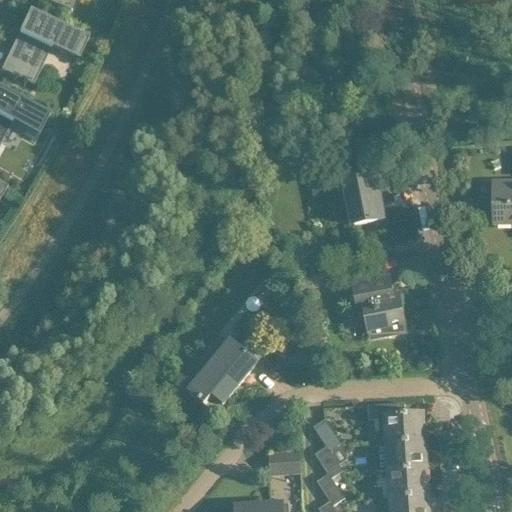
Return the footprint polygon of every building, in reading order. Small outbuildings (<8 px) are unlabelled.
[(45,0),(61,6),(71,11),(75,0),(45,0)] [(9,55),(2,70),(24,81),(34,85),(41,71),(36,68),(46,47),(51,49),(74,59),(77,52),(78,53),(83,41),(84,39),(29,13),(28,14),(19,34),(24,37),(14,57),(9,55)] [(0,144),(0,133),(7,121),(12,124),(12,123),(34,135),(38,128),(44,117),(45,115),(0,90),(0,144)] [(363,179),(348,182),(349,183),(353,203),(357,225),(357,226),(373,223),(383,221),(376,189),(374,178),(379,177),(377,164),(361,167),(363,179)] [(511,189),(494,190),(494,225),(511,225),(511,219),(511,189)] [(377,265),(353,269),(355,282),(379,277),(377,265)] [(353,269),(329,274),(332,286),(355,282),(353,269)] [(373,283),(354,287),(358,308),(359,308),(359,307),(364,306),(364,307),(365,311),(369,331),(370,337),(405,334),(403,324),(404,324),(404,323),(398,294),(397,295),(397,296),(392,297),(391,291),(389,280),(373,283)] [(217,360),(189,394),(204,407),(212,397),(223,406),(258,363),(266,354),(250,340),(242,349),(232,342),(217,360)] [(406,416),(405,405),(368,408),(369,418),(369,422),(378,421),(379,433),(376,433),(376,446),(388,445),(425,443),(423,417),(424,416),(424,415),(406,416)] [(330,453),(342,445),(326,421),(314,429),(327,449),(327,448),(330,453)] [(390,472),(426,470),(425,443),(388,445),(390,472)] [(327,449),(315,456),(329,476),(332,481),(332,480),(341,475),(343,473),(339,467),(330,453),(327,448),(327,449)] [(272,474),(300,473),(299,457),(271,458),(272,474)] [(391,499),(428,497),(426,470),(390,472),(391,499)] [(332,481),(329,476),(317,483),(330,503),(334,508),(345,500),(332,480),(332,481)] [(391,511),(429,511),(428,497),(391,499),(391,511)] [(334,508),(330,503),(319,511),(336,511),(334,508)]
